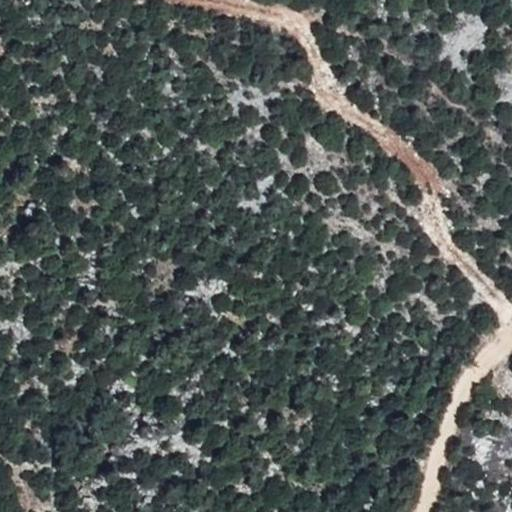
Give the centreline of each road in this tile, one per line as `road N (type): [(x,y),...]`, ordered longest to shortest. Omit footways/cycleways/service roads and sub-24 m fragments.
road 1 (track): [(511,312),(426,225),(430,183),(407,150),(327,98),(296,20),(268,5),(223,0)]
road 2 (track): [(427,511),(444,432),(476,363),(511,332)]
